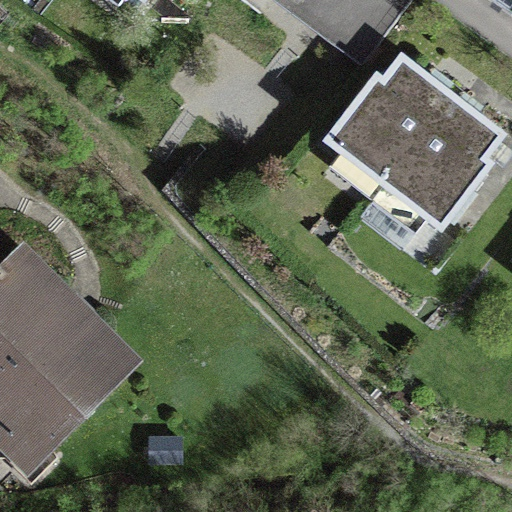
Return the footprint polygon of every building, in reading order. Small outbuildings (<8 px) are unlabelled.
[(154,0),(130,0),(146,11),(154,0)] [(511,0),(478,0),(495,11),(502,2),(511,9),(511,0)] [(331,152),(382,188),(447,97),(403,66),(384,93),(377,87),(331,152)] [(511,150),(511,143),(447,97),(382,188),(450,237),(511,150)] [(13,282),(0,297),(0,466),(41,502),(152,375),(26,267),(13,282)] [(0,297),(13,282),(0,270),(0,297)]
